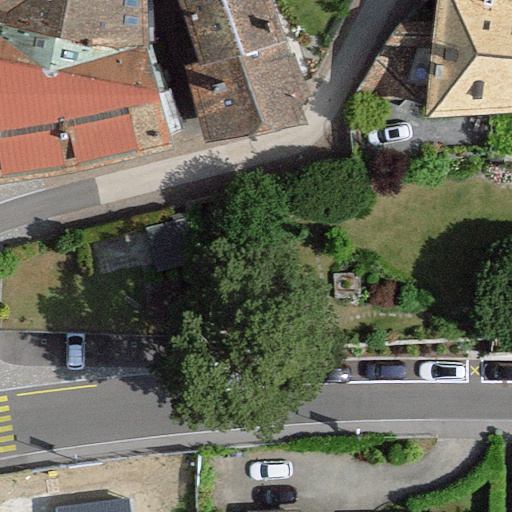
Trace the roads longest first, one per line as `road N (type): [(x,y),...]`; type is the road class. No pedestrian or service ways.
road 1 (residential): [(0,418),(162,401),(511,398)]
road 2 (residential): [(384,0),(329,102),(294,141),(0,219)]
